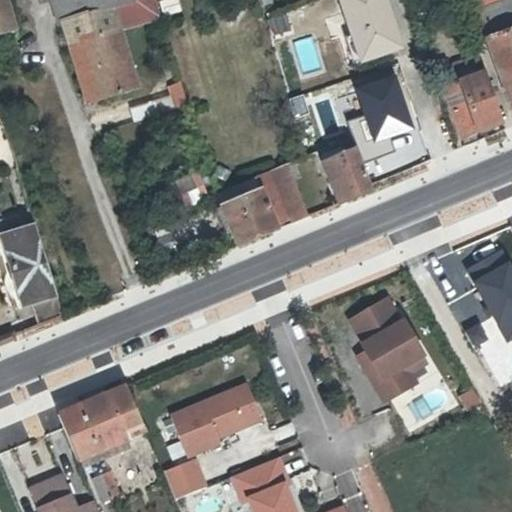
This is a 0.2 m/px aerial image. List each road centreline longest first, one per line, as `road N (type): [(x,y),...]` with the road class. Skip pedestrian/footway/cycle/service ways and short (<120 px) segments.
road 1 (primary): [(262,267),(0,374)]
road 2 (residential): [(379,511),(362,473),(334,448),(262,267)]
road 3 (primary): [(511,164),(262,267)]
